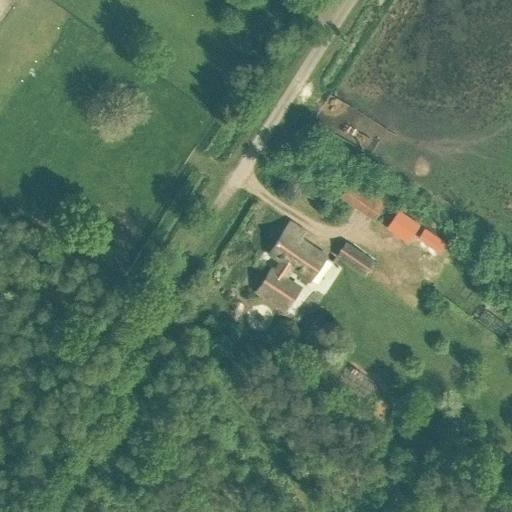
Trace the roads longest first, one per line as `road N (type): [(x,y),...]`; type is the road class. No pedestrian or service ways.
road 1 (unclassified): [(206,221),(349,0)]
road 2 (track): [(308,511),(300,483),(236,400),(146,316)]
road 3 (track): [(146,316),(48,464),(0,490)]
road 4 (track): [(236,174),(325,233),(356,230),(400,259)]
